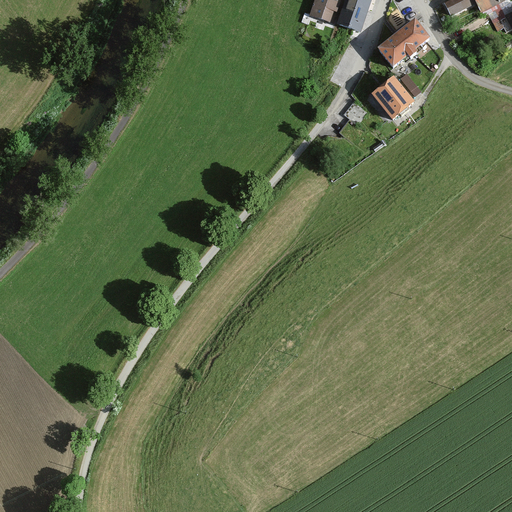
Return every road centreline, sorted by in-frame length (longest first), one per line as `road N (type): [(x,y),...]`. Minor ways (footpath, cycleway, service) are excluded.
road 1 (track): [(186,0),(154,72),(86,176),(0,274)]
road 2 (track): [(104,0),(80,58),(0,159)]
